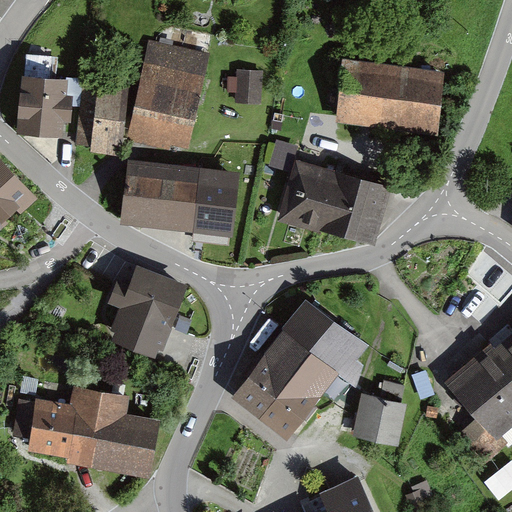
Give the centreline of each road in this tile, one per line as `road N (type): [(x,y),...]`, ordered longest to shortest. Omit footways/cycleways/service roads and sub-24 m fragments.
road 1 (residential): [(244,300),(387,253),(443,208)]
road 2 (residential): [(244,300),(171,497)]
road 3 (residential): [(443,208),(511,26)]
road 4 (residential): [(94,225),(244,300)]
road 5 (residential): [(0,141),(94,225)]
